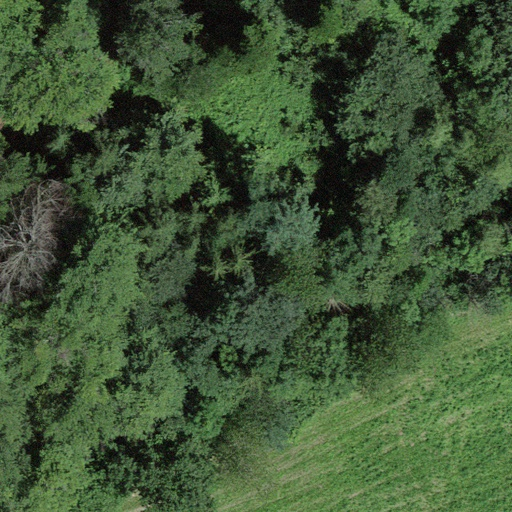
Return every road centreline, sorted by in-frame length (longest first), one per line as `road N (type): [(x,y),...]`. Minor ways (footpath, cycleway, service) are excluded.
road 1 (track): [(511,283),(0,468)]
road 2 (track): [(169,0),(73,91),(0,143)]
